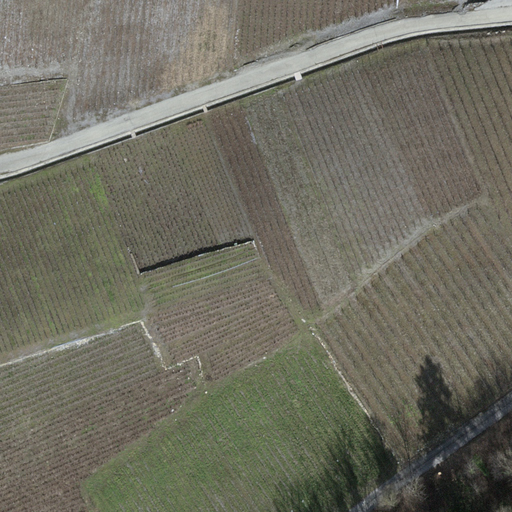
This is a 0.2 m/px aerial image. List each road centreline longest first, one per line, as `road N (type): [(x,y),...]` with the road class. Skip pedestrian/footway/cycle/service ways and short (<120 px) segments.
road 1 (track): [(511,13),(437,19),(372,36),(56,155),(0,167)]
road 2 (track): [(511,400),(364,511)]
